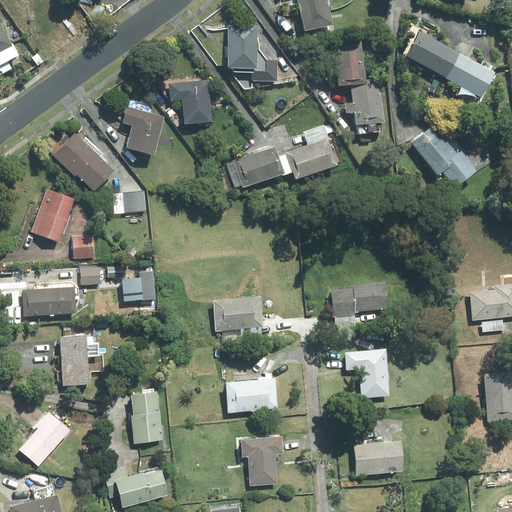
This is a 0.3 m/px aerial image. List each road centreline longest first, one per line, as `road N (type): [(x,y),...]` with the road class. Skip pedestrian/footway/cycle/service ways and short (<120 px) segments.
road 1 (residential): [(0,127),(176,0)]
road 2 (unknown): [(158,12),(255,141),(291,134)]
road 3 (unknown): [(325,511),(316,406),(326,338)]
